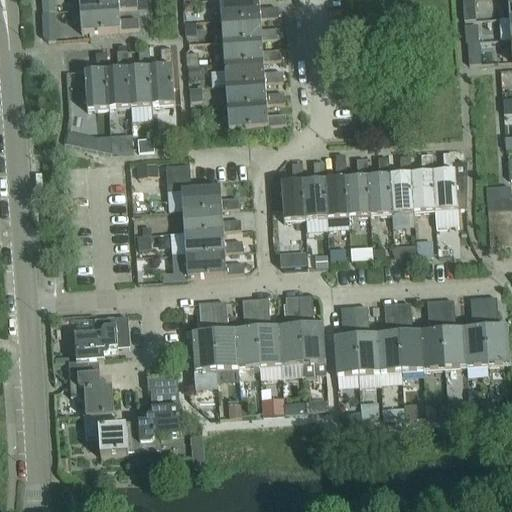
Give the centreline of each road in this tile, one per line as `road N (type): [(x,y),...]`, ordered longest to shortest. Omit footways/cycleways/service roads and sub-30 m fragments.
road 1 (residential): [(268,284),(260,188),(271,164),(319,126),(311,0)]
road 2 (unclassified): [(25,304),(3,0)]
road 3 (residential): [(511,261),(488,285),(326,295),(311,282),(268,284)]
road 4 (unclassified): [(37,491),(25,304)]
road 5 (residential): [(150,296),(25,304)]
